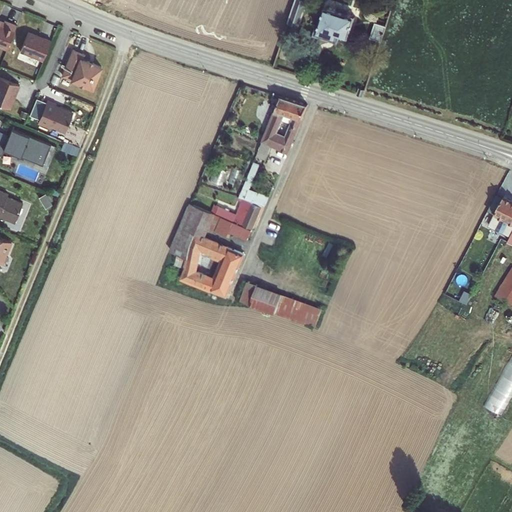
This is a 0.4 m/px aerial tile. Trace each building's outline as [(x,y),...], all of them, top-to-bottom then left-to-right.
[(308,3),(297,0),(295,0),(288,23),(300,27),(308,3)] [(338,12),(327,9),(320,32),(322,33),(321,36),(325,37),(328,38),(330,35),(338,38),(339,35),(349,38),(356,17),(346,14),(347,11),(339,9),(338,12)] [(0,21),(0,44),(7,48),(18,24),(5,18),(4,23),(0,21)] [(381,41),(386,26),(376,23),(371,38),(381,41)] [(29,30),(21,48),(43,58),(52,39),(44,36),(44,37),(29,30)] [(63,74),(93,85),(101,65),(82,57),(84,52),(73,48),(63,74)] [(0,76),(0,102),(10,107),(16,91),(17,92),(20,84),(0,76)] [(273,147),(289,153),(307,106),(294,102),(282,97),(260,153),(269,157),(273,147)] [(53,101),(50,99),(41,122),(54,127),(54,125),(68,130),(76,111),(58,105),(59,103),(53,101)] [(0,141),(0,152),(3,154),(6,148),(44,163),(52,143),(12,127),(6,144),(0,141)] [(214,180),(222,182),(226,170),(219,167),(214,180)] [(0,214),(16,220),(23,201),(7,195),(8,192),(0,188),(0,214)] [(511,202),(503,198),(492,221),(495,223),(511,230),(511,202)] [(239,213),(221,206),(218,214),(253,228),(262,206),(244,199),(239,213)] [(193,205),(185,223),(217,231),(217,230),(223,218),(193,205)] [(237,223),(223,218),(217,230),(231,236),(233,232),(237,223)] [(492,221),(488,227),(510,238),(511,234),(511,230),(495,223),(492,221)] [(189,258),(187,271),(184,277),(229,296),(247,254),(213,240),(217,231),(185,223),(184,227),(178,254),(184,256),(189,258)] [(252,230),(237,223),(233,232),(248,239),(252,230)] [(0,258),(4,260),(9,247),(10,248),(13,240),(11,240),(12,239),(0,233),(0,258)] [(189,258),(184,256),(181,269),(187,271),(189,258)] [(493,296),(511,308),(511,307),(511,269),(493,296)] [(243,300),(253,304),(260,285),(251,281),(243,300)] [(316,329),(323,310),(260,285),(253,304),(316,329)] [(511,353),(490,407),(508,415),(511,405),(511,353)]
